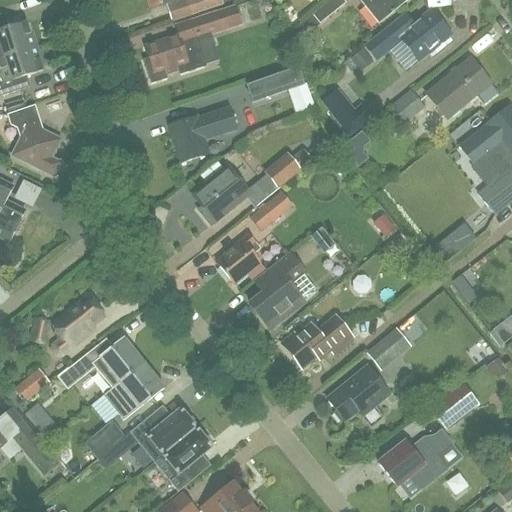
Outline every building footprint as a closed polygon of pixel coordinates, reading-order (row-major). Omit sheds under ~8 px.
[(148,0),(151,8),(171,2),(170,0),(148,0)] [(211,0),(188,0),(186,1),(191,16),(215,8),(211,0)] [(330,0),(312,15),(320,24),(346,3),(343,0),(330,0)] [(358,0),(378,25),(408,1),(407,0),(358,0)] [(175,26),(178,36),(145,47),(149,60),(144,61),(152,85),(167,80),(165,76),(179,72),(180,76),(205,68),(197,41),(243,27),(236,7),(175,26)] [(376,61),(389,50),(401,41),(418,62),(428,53),(432,58),(451,43),(447,38),(450,36),(431,12),(414,26),(405,16),(365,48),(376,61)] [(0,59),(35,48),(27,24),(1,33),(0,30),(0,59)] [(0,71),(1,75),(0,75),(0,97),(20,91),(17,80),(43,72),(35,48),(0,59),(0,71)] [(427,96),(447,120),(477,96),(485,105),(498,94),(470,60),(427,96)] [(269,98),(304,85),(297,65),(261,78),(269,98)] [(316,89),(298,95),(306,117),(324,111),(316,89)] [(322,103),(340,125),(354,114),(336,92),(322,103)] [(410,92),(391,108),(405,125),(424,109),(410,92)] [(54,178),(57,171),(58,169),(55,161),(51,159),(61,141),(42,131),(34,107),(7,116),(11,126),(18,130),(21,138),(12,157),(54,178)] [(511,154),(511,110),(509,107),(489,124),(487,126),(461,147),(475,165),(503,143),(511,154)] [(203,140),(236,129),(230,111),(198,121),(197,118),(170,127),(182,164),(208,156),(203,140)] [(277,191),(311,165),(312,164),(304,154),(292,163),(289,159),(266,177),(277,191)] [(215,223),(250,194),(228,169),(193,198),(215,223)] [(477,195),(494,217),(511,202),(511,184),(503,174),(477,195)] [(0,239),(10,244),(25,212),(6,202),(14,188),(0,181),(0,239)] [(260,232),(283,214),(273,201),(250,219),(260,232)] [(426,255),(437,268),(438,269),(475,239),(475,238),(464,225),(426,255)] [(253,256),(260,250),(249,236),(224,256),(225,258),(217,265),(233,285),(259,264),(253,256)] [(304,276),(305,275),(288,254),(266,271),(276,284),(249,306),(270,331),(314,296),(314,290),(304,276)] [(260,264),(246,275),(251,282),(265,271),(260,264)] [(451,283),(452,285),(458,293),(460,292),(467,286),(461,277),(460,276),(451,283)] [(61,357),(94,331),(91,327),(104,316),(92,302),(82,310),(79,306),(52,328),(62,339),(53,347),(52,351),(57,357),(61,357)] [(336,316),(316,332),(311,326),(297,338),(295,335),(281,345),(301,370),(327,349),(333,357),(355,340),(336,316)] [(511,317),(492,332),(503,346),(511,339),(511,317)] [(44,346),(48,324),(34,321),(30,344),(44,346)] [(368,355),(380,370),(409,347),(398,332),(368,355)] [(102,396),(103,397),(143,364),(122,339),(101,357),(94,348),(56,379),(63,388),(90,365),(110,390),(102,396)] [(508,372),(499,359),(489,366),(498,379),(508,372)] [(163,388),(143,364),(103,397),(123,422),(164,389),(163,388)] [(341,423),(343,421),(344,422),(358,411),(362,416),(389,394),(367,368),(327,401),(336,412),(333,414),(341,423)] [(23,405),(48,385),(38,371),(11,391),(12,394),(6,398),(16,410),(23,404),(23,405)] [(445,430),(477,406),(460,384),(429,409),(445,430)] [(56,430),(36,407),(22,418),(42,442),(56,430)] [(180,410),(170,418),(157,429),(148,419),(129,434),(153,464),(196,429),(193,425),(196,423),(186,412),(184,414),(180,410)] [(12,411),(1,420),(0,418),(0,448),(0,449),(12,439),(26,427),(12,411)] [(84,444),(97,459),(110,449),(124,437),(111,421),(84,444)] [(12,439),(43,476),(57,464),(26,427),(12,439)] [(178,494),(197,478),(189,468),(212,449),(209,445),(211,442),(202,431),(199,433),(196,429),(153,464),(168,482),(178,494)] [(448,471),(437,457),(452,445),(442,432),(435,438),(423,439),(411,449),(405,442),(378,464),(396,487),(411,476),(423,491),(448,471)] [(97,459),(104,469),(118,458),(110,449),(97,459)] [(511,500),(511,477),(495,491),(506,505),(511,500)] [(254,511),(233,484),(202,509),(204,511),(254,511)] [(194,511),(181,494),(158,511),(194,511)]
